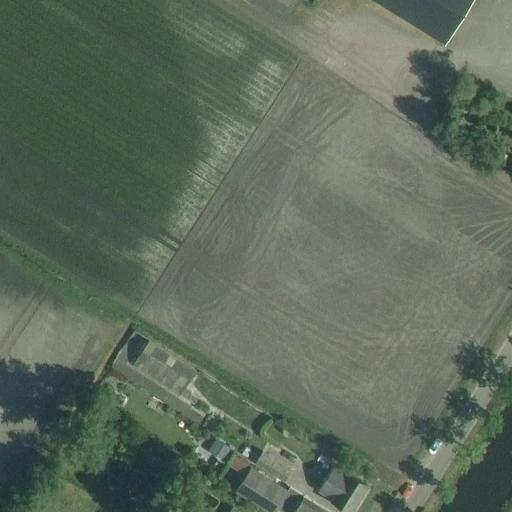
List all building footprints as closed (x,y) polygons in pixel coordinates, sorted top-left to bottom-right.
[(374,0),(445,44),(472,0),(374,0)] [(180,396),(196,371),(147,340),(132,365),(180,396)] [(98,369),(144,398),(154,383),(107,353),(98,369)] [(113,424),(100,443),(110,450),(123,430),(113,424)] [(284,482),(291,471),(262,452),(255,463),(284,482)] [(251,468),(229,454),(224,462),(245,477),(236,491),(268,511),(275,511),(282,501),(296,510),(294,511),(327,511),(290,488),(288,491),(251,468)] [(349,474),(335,466),(319,491),(333,499),(332,501),(350,511),(351,511),(368,485),(349,474)]
